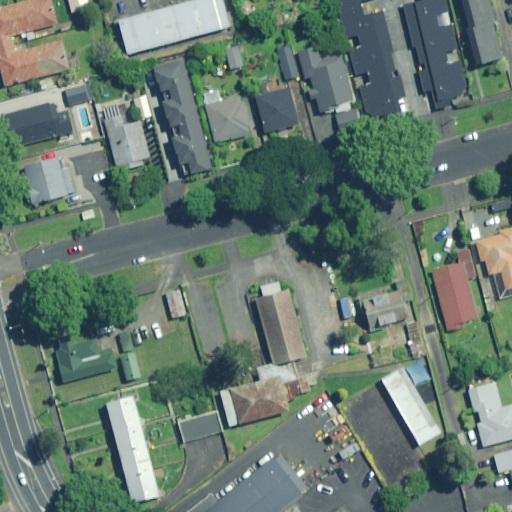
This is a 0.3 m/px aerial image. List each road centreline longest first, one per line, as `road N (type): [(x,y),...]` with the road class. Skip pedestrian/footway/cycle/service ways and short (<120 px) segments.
road 1 (residential): [(511,145),(0,283)]
road 2 (secondary): [(0,361),(17,441),(47,511)]
